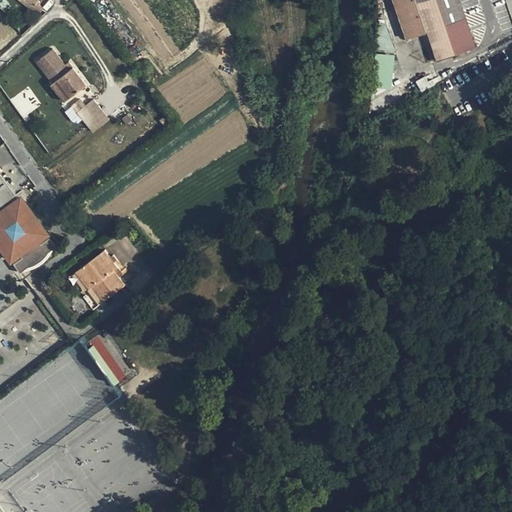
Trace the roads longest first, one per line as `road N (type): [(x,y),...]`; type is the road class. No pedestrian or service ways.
road 1 (residential): [(0,125),(77,234),(41,285),(77,338)]
road 2 (unknown): [(0,62),(37,26),(57,14),(73,16),(118,86)]
